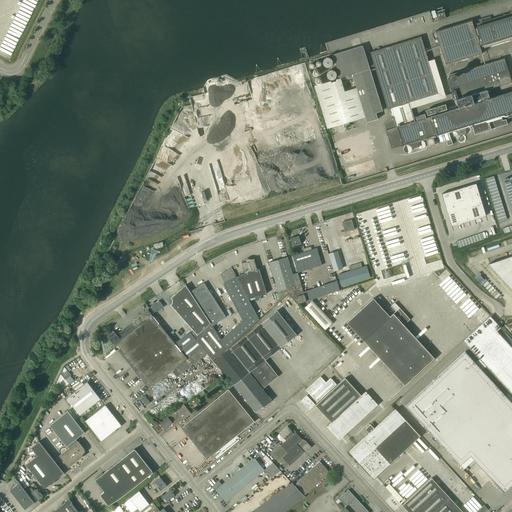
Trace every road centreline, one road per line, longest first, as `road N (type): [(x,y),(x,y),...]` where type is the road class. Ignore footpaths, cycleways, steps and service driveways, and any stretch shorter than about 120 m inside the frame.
road 1 (unclassified): [(145,427),(86,354),(87,328),(100,315),(203,246),(426,175)]
road 2 (unknown): [(388,403),(342,329),(364,298),(381,291),(373,210),(403,214),(429,311)]
road 3 (unclassified): [(387,511),(291,408),(194,487)]
road 4 (unclassified): [(426,175),(450,262),(497,304)]
road 5 (unclassified): [(37,511),(145,427)]
